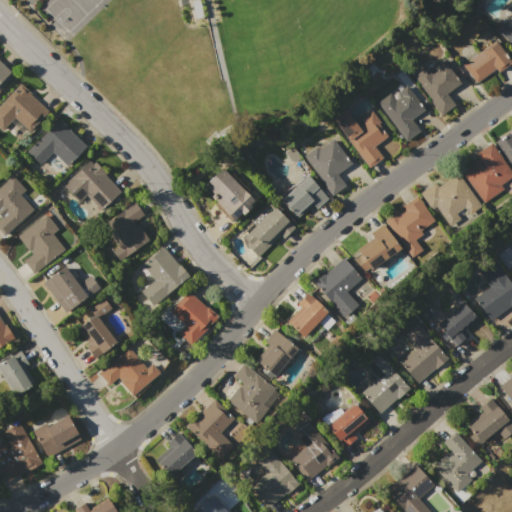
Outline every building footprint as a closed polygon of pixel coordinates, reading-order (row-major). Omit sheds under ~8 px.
[(511,0),(511,43),(495,30),(502,21),(511,29),(511,27),(511,14),(505,8),(511,0)] [(494,40),(511,62),(498,72),(495,68),(476,82),(462,65),(494,40)] [(413,76),(425,67),(431,74),(437,69),(434,65),(442,59),(460,83),(446,94),(454,105),(442,115),(413,76)] [(0,61),(11,72),(0,82),(0,61)] [(0,104),(21,83),(31,93),(30,94),(47,112),(27,131),(14,118),(9,122),(10,123),(2,131),(0,128),(0,104)] [(378,102),(390,93),(395,100),(401,96),(398,92),(407,86),(425,110),(412,120),(420,131),(407,140),(378,102)] [(331,118),(344,109),(357,127),(364,122),(361,118),(372,111),(380,122),(378,123),(388,136),(374,146),(382,157),(368,168),(331,118)] [(58,118),(70,129),(69,130),(86,146),(66,166),(52,153),(38,167),(24,154),(58,118)] [(511,159),(499,142),(506,138),(503,135),(508,131),(511,137),(511,159)] [(302,157),(316,147),(318,149),(334,138),(352,163),(337,174),(345,186),(331,196),(302,157)] [(490,143),(511,172),(511,176),(500,185),(502,189),(482,203),(460,171),(479,157),(476,153),(490,143)] [(89,160),(92,164),(95,162),(106,174),(105,175),(120,191),(100,210),(86,196),(77,203),(61,186),(89,160)] [(221,168),(252,200),(247,205),(249,206),(241,213),(240,212),(239,213),(234,208),(228,214),(210,196),(212,193),(204,185),(221,168)] [(457,173),(481,206),(452,226),(437,205),(431,210),(419,193),(435,182),(438,186),(457,173)] [(0,186),(13,175),(26,189),(20,194),(33,209),(4,236),(0,231),(0,217),(1,217),(0,215),(0,186)] [(281,199),(309,175),(318,186),(317,187),(327,198),(315,209),(310,202),(294,215),(281,199)] [(416,195),(434,221),(419,231),(422,235),(414,240),(421,250),(410,258),(384,222),(396,213),(398,215),(404,210),(401,206),(416,195)] [(134,202),(143,215),(133,222),(136,226),(138,225),(148,239),(118,261),(111,252),(118,247),(102,225),(134,202)] [(275,206),(295,227),(283,238),(280,235),(257,257),(245,245),(248,243),(243,237),(275,206)] [(45,214),(57,229),(52,234),(65,250),(34,275),(23,261),(31,254),(17,236),(45,214)] [(382,223),(401,247),(371,271),(368,268),(363,272),(353,259),(359,254),(356,250),(372,237),(369,233),(382,223)] [(141,264),(163,246),(176,263),(177,262),(189,276),(179,284),(179,285),(166,295),(166,294),(152,305),(140,290),(154,279),(141,264)] [(343,257),(361,278),(346,290),(359,304),(344,318),(319,290),(312,283),(323,273),(324,274),(343,257)] [(495,261),(511,284),(511,303),(490,320),(473,298),(490,286),(480,272),(495,261)] [(42,283),(64,266),(78,284),(88,275),(98,287),(65,313),(42,283)] [(187,290),(206,307),(216,315),(189,345),(176,333),(184,325),(169,311),(187,290)] [(307,292),(313,298),(314,297),(323,306),(322,307),(327,312),(302,338),(285,321),(299,306),(297,303),(307,292)] [(97,318),(115,342),(94,358),(85,346),(88,343),(76,328),(92,315),(88,309),(103,298),(110,308),(97,318)] [(463,303),(476,317),(459,331),(465,338),(455,346),(437,326),(463,303)] [(0,318),(13,338),(0,346),(0,318)] [(416,323),(446,357),(417,384),(397,362),(413,347),(403,335),(416,323)] [(273,329),(296,348),(274,377),(254,360),(267,344),(263,341),(273,329)] [(127,347),(146,368),(151,363),(159,372),(132,395),(120,382),(121,382),(117,378),(109,385),(98,373),(127,347)] [(33,383),(23,365),(26,363),(19,350),(0,361),(0,373),(13,395),(33,383)] [(377,353),(407,388),(378,413),(360,392),(375,379),(363,366),(377,353)] [(243,363),(279,393),(254,424),(226,401),(238,386),(238,387),(241,383),(232,376),(243,363)] [(511,404),(498,386),(511,376),(511,377),(511,404)] [(212,399),(233,418),(219,433),(232,446),(219,459),(184,427),(193,418),(194,419),(212,399)] [(489,399),(511,423),(511,429),(502,439),(498,434),(492,439),(490,436),(476,448),(466,437),(472,432),(466,425),(480,412),(477,410),(489,399)] [(354,403),(369,420),(353,434),(355,437),(343,448),(326,428),(354,403)] [(66,415),(80,439),(45,459),(30,432),(45,423),(46,426),(66,415)] [(18,422),(40,462),(5,482),(0,473),(0,445),(4,443),(7,450),(11,447),(2,431),(18,422)] [(308,422),(337,457),(326,466),(325,465),(306,481),(288,460),(304,446),(294,434),(308,422)] [(454,431),(480,460),(465,474),(470,480),(456,493),(431,465),(445,453),(446,454),(449,451),(441,442),(454,431)] [(177,433),(195,452),(169,477),(154,461),(169,447),(166,443),(177,433)] [(268,448),(296,482),(265,508),(248,487),(264,473),(253,460),(268,448)] [(403,511),(384,489),(396,479),(397,480),(415,465),(433,485),(418,498),(429,511),(403,511)] [(192,511),(212,496),(225,511),(192,511)] [(73,511),(72,510),(83,504),(88,511),(108,500),(115,511),(73,511)]
